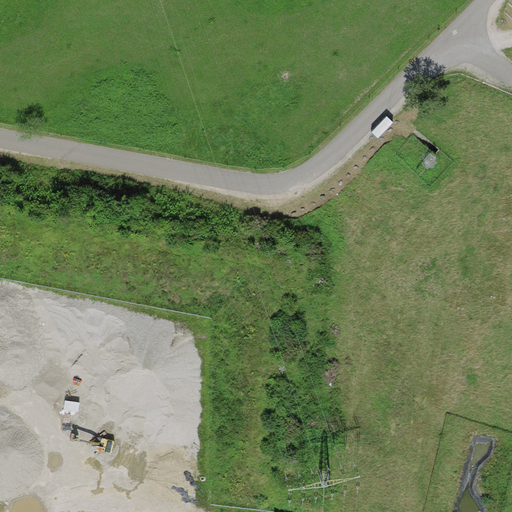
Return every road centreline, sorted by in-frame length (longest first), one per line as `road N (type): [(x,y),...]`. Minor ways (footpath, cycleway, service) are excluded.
road 1 (unclassified): [(0,139),(270,188),(312,177),(455,36)]
road 2 (track): [(0,483),(312,177)]
